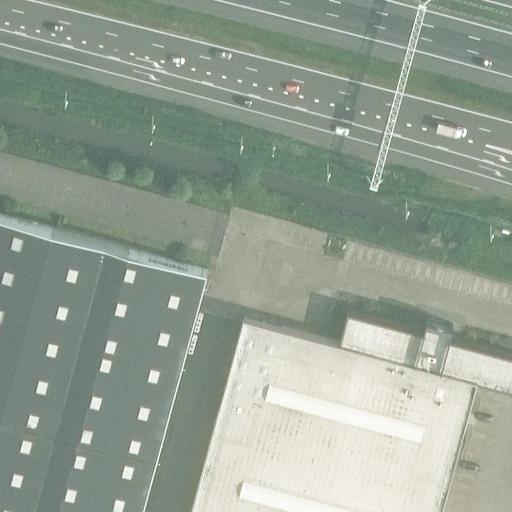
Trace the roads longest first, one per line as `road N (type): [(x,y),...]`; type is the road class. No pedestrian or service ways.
road 1 (unknown): [(511,313),(304,254),(249,259),(231,288),(171,511)]
road 2 (motorway): [(0,18),(483,147)]
road 3 (motorway): [(290,0),(511,59)]
